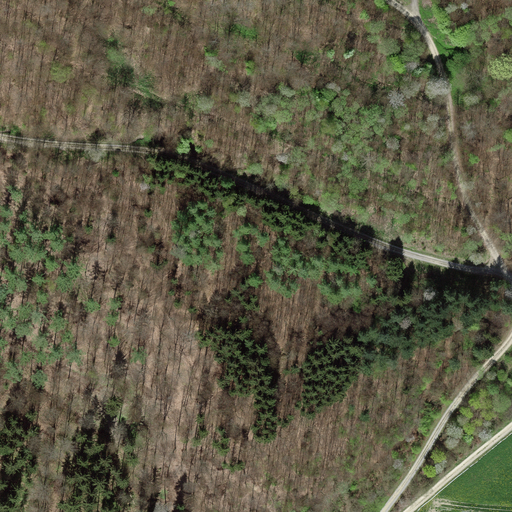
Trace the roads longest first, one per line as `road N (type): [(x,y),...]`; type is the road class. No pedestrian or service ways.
road 1 (track): [(511,278),(360,239),(169,156),(0,136)]
road 2 (track): [(388,0),(423,30),(439,64),(465,199),(500,273)]
road 3 (track): [(511,339),(451,409),(385,511)]
road 4 (track): [(408,511),(511,427)]
